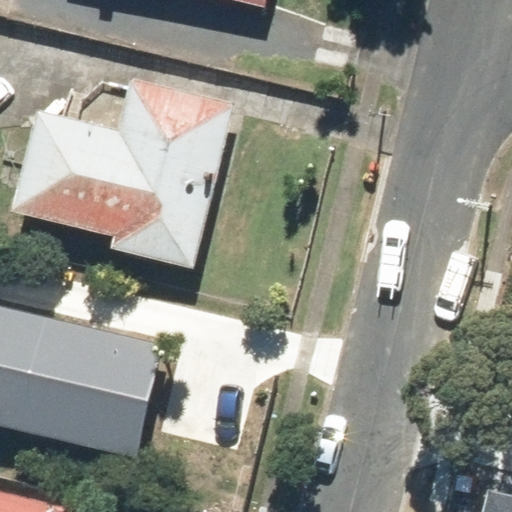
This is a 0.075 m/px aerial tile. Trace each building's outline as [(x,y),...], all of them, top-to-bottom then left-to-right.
[(209,0),(267,13),(270,0),(209,0)] [(16,222),(119,244),(116,259),(203,277),(238,106),(134,85),(124,131),(38,113),(16,222)] [(168,348),(0,312),(0,430),(144,461),(168,348)] [(511,511),(511,492),(492,488),(486,511),(511,511)] [(0,511),(58,511),(0,496),(0,511)]
